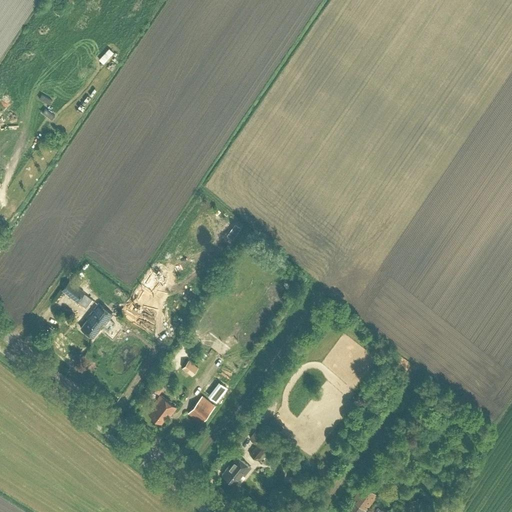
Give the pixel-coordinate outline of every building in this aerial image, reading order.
[(143,289),(148,293),(162,273),(157,269),(154,268),(153,267),(140,287),(141,288),(143,289)] [(74,274),(62,290),(78,303),(85,295),(77,288),(83,281),(74,274)] [(50,296),(57,302),(65,294),(58,287),(50,296)] [(88,318),(80,327),(93,337),(100,328),(101,329),(112,314),(98,303),(87,317),(88,318)] [(125,341),(119,351),(126,355),(132,345),(125,341)] [(181,367),(192,375),(198,367),(188,359),(181,367)] [(215,368),(223,372),(227,365),(219,361),(215,368)] [(171,378),(162,371),(150,387),(159,394),(171,378)] [(224,387),(216,381),(214,382),(207,377),(200,386),(216,398),(224,387)] [(352,387),(358,382),(353,377),(347,382),(352,387)] [(156,405),(149,413),(161,423),(168,415),(169,416),(176,408),(160,395),(154,404),(156,405)] [(215,406),(202,395),(188,412),(201,423),(215,406)] [(250,455),(258,460),(274,440),(266,434),(250,455)] [(221,474),(234,484),(242,474),(244,476),(251,467),(234,454),(227,462),(229,464),(221,474)] [(342,511),(365,511),(378,496),(364,485),(342,511)]
